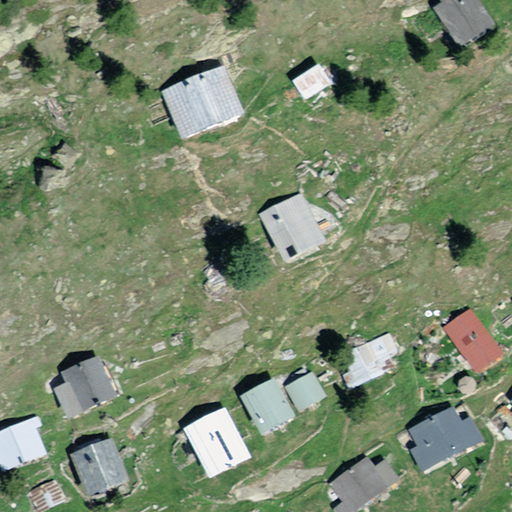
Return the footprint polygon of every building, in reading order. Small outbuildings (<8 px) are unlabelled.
[(483,0),(456,0),(436,15),(473,64),(511,37),(483,0)] [(305,100),(335,86),(325,64),(295,78),(305,100)] [(237,75),(165,105),(190,163),(261,133),(237,75)] [(314,200),(268,226),(299,279),(344,253),(314,200)] [(511,365),(474,318),(451,337),(490,386),(511,369),(511,365)] [(400,340),(342,363),(358,401),(395,387),(387,369),(408,360),(400,340)] [(101,365),(53,386),(76,439),(124,418),(101,365)] [(323,380),(298,392),(311,419),(336,407),(323,380)] [(279,391),(245,410),(267,451),(301,433),(279,391)] [(469,411),(409,440),(430,485),(490,456),(469,411)] [(236,416),(189,438),(216,497),(264,474),(236,416)] [(42,427),(0,441),(0,478),(3,488),(57,469),(42,427)] [(378,451),(325,494),(339,511),(381,511),(410,490),(378,451)] [(117,453),(78,471),(97,511),(98,511),(136,495),(117,453)]
